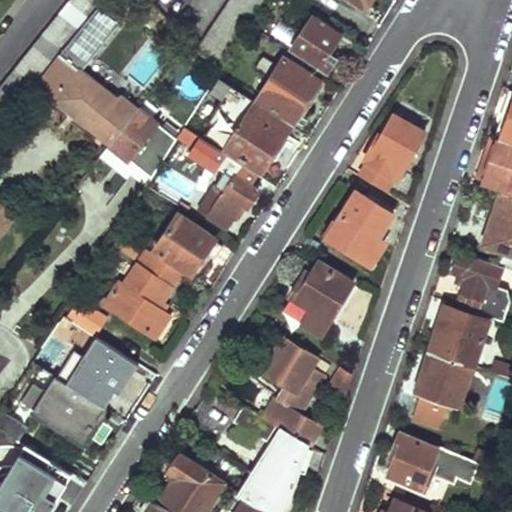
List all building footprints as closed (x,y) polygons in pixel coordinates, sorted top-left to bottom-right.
[(62,0),(0,77),(0,118),(32,79),(56,49),(94,0),(62,0)] [(149,0),(143,0),(140,3),(156,20),(163,13),(149,0)] [(222,0),(197,38),(198,38),(217,59),(256,0),(222,0)] [(313,13),(290,47),(324,68),(334,54),(327,50),(340,31),(313,13)] [(56,49),(32,79),(50,93),(49,101),(81,127),(89,125),(106,139),(128,112),(140,97),(134,92),(129,99),(117,88),(113,93),(56,49)] [(283,53),(257,94),(293,116),(319,75),(283,53)] [(218,75),(210,87),(229,98),(236,87),(232,84),(218,75)] [(290,120),(236,87),(229,98),(207,133),(260,168),(290,120)] [(504,107),(495,133),(511,138),(511,90),(507,89),(501,106),(504,107)] [(371,137),(360,153),(363,155),(389,172),(392,174),(422,130),(392,110),(372,138),(371,137)] [(149,112),(141,122),(128,112),(106,139),(150,173),(177,133),(149,112)] [(511,138),(495,133),(481,176),(504,184),(502,190),(511,193),(511,138)] [(215,177),(196,206),(221,223),(238,197),(245,202),(262,176),(212,144),(204,155),(226,170),(219,181),(215,177)] [(389,172),(363,155),(354,169),(380,186),(389,172)] [(355,187),(325,233),(356,253),(363,241),(368,244),(390,210),(355,187)] [(497,188),(479,240),(511,251),(511,193),(502,190),(497,188)] [(0,199),(0,222),(11,208),(0,199)] [(177,210),(153,247),(190,272),(215,234),(177,210)] [(113,229),(108,237),(133,253),(138,244),(113,229)] [(145,247),(122,281),(144,294),(142,299),(150,304),(152,300),(156,303),(177,268),(145,247)] [(456,251),(450,268),(462,273),(452,302),(472,309),(478,290),(486,293),(487,289),(492,290),(494,284),(491,283),(496,269),(508,273),(511,265),(497,260),(496,265),(456,251)] [(303,266),(277,305),(318,332),(352,280),(316,256),(308,269),(303,266)] [(77,296),(68,311),(95,327),(104,313),(77,296)] [(441,301),(426,347),(468,362),(470,363),(485,316),(441,301)] [(62,314),(50,331),(69,341),(79,325),(62,314)] [(282,333),(259,366),(285,382),(293,387),(299,376),(309,383),(318,370),(307,364),(314,354),(282,333)] [(97,346),(79,372),(98,384),(106,370),(128,385),(140,367),(100,343),(102,340),(96,335),(91,343),(97,346)] [(426,347),(413,388),(455,403),(468,362),(426,347)] [(511,362),(492,356),(488,369),(511,376),(511,372),(511,362)] [(110,410),(64,382),(59,389),(42,417),(48,421),(88,446),(110,410)] [(285,382),(276,396),(284,401),(293,387),(285,382)] [(276,396),(264,416),(305,439),(308,441),(320,422),(284,401),(276,396)] [(241,402),(232,419),(266,438),(235,489),(272,511),(281,511),(305,439),(264,416),(241,402)] [(3,404),(0,408),(0,424),(14,434),(25,416),(3,404)] [(42,417),(37,425),(83,454),(88,446),(48,421),(42,417)] [(0,424),(0,437),(20,450),(0,481),(0,482),(49,509),(58,495),(45,487),(62,462),(14,434),(0,424)] [(396,429),(385,457),(390,458),(385,471),(416,485),(426,461),(468,479),(469,474),(479,479),(485,463),(434,442),(432,445),(396,429)] [(470,440),(465,452),(480,457),(484,446),(470,440)] [(172,472),(160,491),(193,511),(198,511),(221,475),(177,448),(165,467),(172,472)] [(229,485),(212,511),(271,511),(235,489),(229,485)] [(40,511),(9,492),(0,505),(0,511),(40,511)] [(177,511),(147,493),(139,506),(149,511),(177,511)] [(426,511),(427,510),(393,495),(386,510),(385,511),(426,511)]
